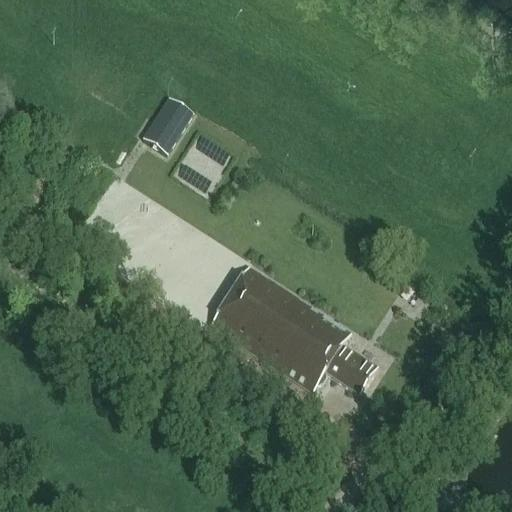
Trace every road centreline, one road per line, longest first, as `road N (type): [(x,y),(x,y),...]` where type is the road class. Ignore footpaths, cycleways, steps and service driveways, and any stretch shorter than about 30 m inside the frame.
road 1 (track): [(391,478),(0,219)]
road 2 (residential): [(328,511),(366,483),(391,478),(447,504)]
